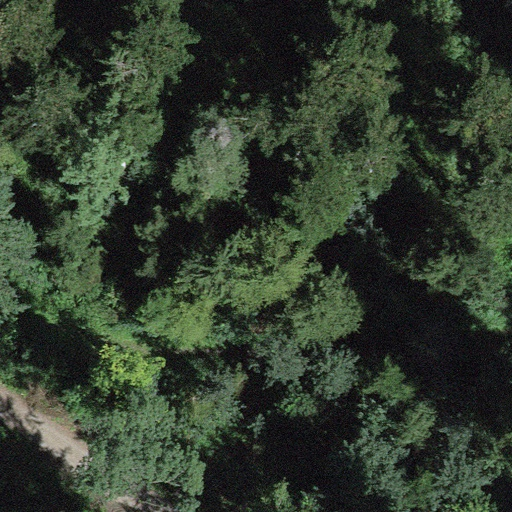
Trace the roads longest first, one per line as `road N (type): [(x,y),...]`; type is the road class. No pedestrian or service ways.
road 1 (track): [(511,324),(411,345),(174,347),(0,315)]
road 2 (track): [(153,511),(0,410)]
